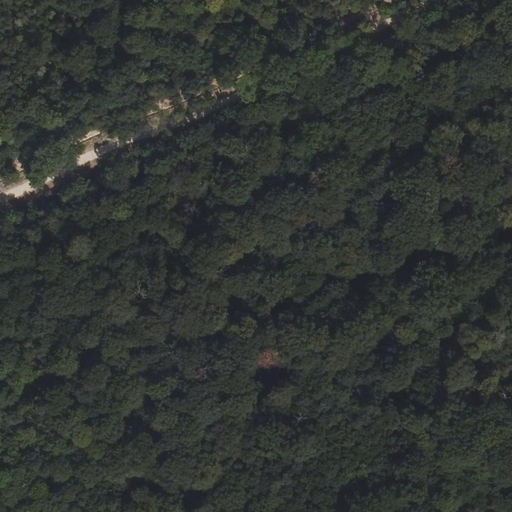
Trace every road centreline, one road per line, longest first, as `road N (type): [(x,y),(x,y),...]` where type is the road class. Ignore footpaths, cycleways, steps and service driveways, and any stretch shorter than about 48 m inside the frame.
road 1 (track): [(443,0),(0,219)]
road 2 (track): [(44,511),(0,395)]
